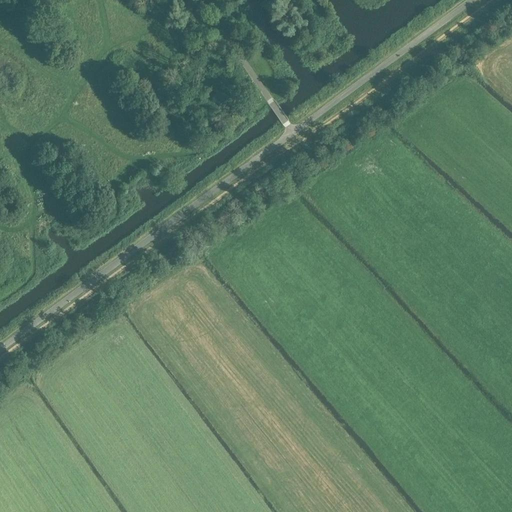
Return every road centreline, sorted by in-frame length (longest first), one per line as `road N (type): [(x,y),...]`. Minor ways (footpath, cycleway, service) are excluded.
road 1 (unknown): [(0,358),(492,0)]
road 2 (track): [(269,99),(201,152),(131,157),(110,169),(112,217),(89,232),(52,200),(33,204),(17,230),(28,276),(0,297)]
